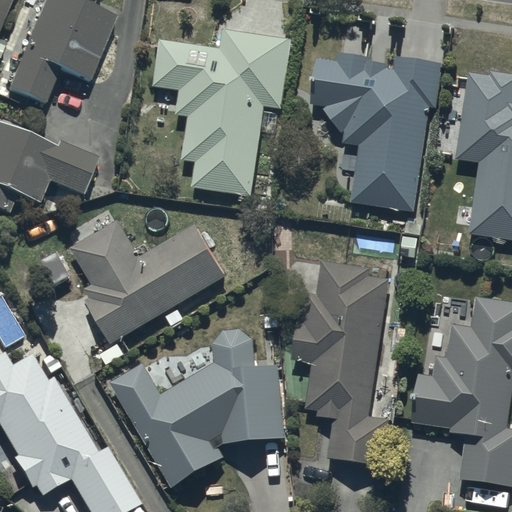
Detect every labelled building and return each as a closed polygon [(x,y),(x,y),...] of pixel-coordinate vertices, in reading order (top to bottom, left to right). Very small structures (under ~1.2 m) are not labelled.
[(0,0),(0,23),(9,0),(0,0)] [(90,78),(115,15),(80,0),(17,0),(17,1),(39,10),(9,86),(45,100),(59,66),(90,78)] [(252,194),(264,104),(282,106),(291,35),(223,26),(221,46),(160,38),(154,84),(180,88),(177,112),(188,114),(182,158),(196,160),(192,186),(252,194)] [(395,54),(395,59),(395,67),(385,67),(386,59),(365,58),(366,51),(338,50),(338,57),(316,57),(315,71),(312,71),(311,102),(327,105),(324,107),(339,129),(345,130),(343,140),(360,143),(359,149),(343,146),(341,159),(357,161),(352,199),(415,209),(430,105),(437,106),(441,61),(395,54)] [(490,74),(469,71),(456,157),(480,160),(470,231),(511,237),(511,72),(490,69),(490,74)] [(0,121),(0,208),(7,211),(16,191),(38,201),(47,179),(81,193),(96,157),(57,140),(54,145),(0,121)] [(86,298),(112,341),(163,311),(171,325),(183,317),(175,304),(226,274),(195,222),(139,254),(118,218),(72,245),(93,281),(86,286),(91,295),(86,298)] [(370,415),(390,277),(368,274),(369,266),(323,260),(317,293),(308,291),(303,320),(298,319),(292,357),(311,360),(305,406),(318,408),(317,413),(335,416),(329,455),(383,463),(389,417),(370,415)] [(460,476),(511,482),(511,427),(507,426),(511,393),(511,297),(475,294),(473,307),(467,306),(467,300),(442,297),(441,303),(435,303),(433,315),(429,315),(423,372),(418,371),(417,385),(414,385),(410,421),(451,425),(450,429),(465,431),(460,476)] [(142,361),(110,381),(172,485),(224,454),(219,444),(225,441),(285,435),(278,359),(256,361),(254,336),(239,328),(224,328),(212,342),(216,361),(162,392),(142,361)] [(96,449),(52,376),(46,379),(30,352),(10,364),(2,350),(0,351),(0,426),(17,454),(12,457),(30,486),(34,484),(40,494),(69,477),(89,511),(122,511),(139,502),(105,444),(96,449)]
